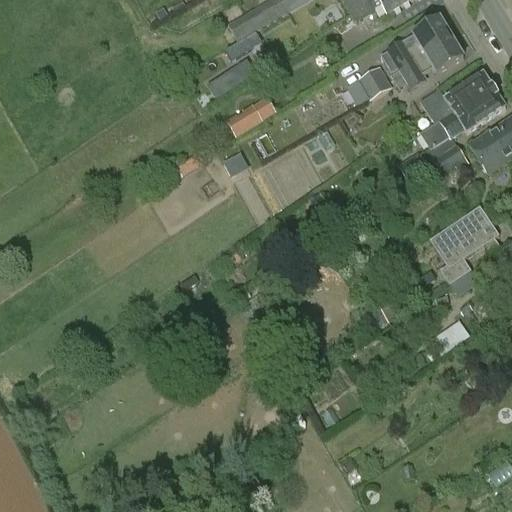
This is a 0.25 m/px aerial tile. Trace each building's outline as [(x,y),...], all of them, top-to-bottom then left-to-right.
[(277,0),(227,30),(237,47),(316,0),(277,0)] [(356,0),(342,9),(349,20),(376,3),(379,0),(356,0)] [(379,0),(376,3),(349,20),(351,23),(351,22),(355,28),(374,16),(374,14),(380,10),(386,20),(419,0),(379,0)] [(412,41),(415,47),(407,52),(403,45),(386,55),(390,62),(382,67),(390,80),(452,44),(440,24),(412,41)] [(268,55),(276,67),(294,55),(286,43),(268,55)] [(464,63),(452,44),(390,80),(398,93),(406,88),(410,96),(427,86),(423,79),(431,73),(436,80),(464,63)] [(244,65),(207,90),(217,104),(254,80),(244,65)] [(369,78),(380,98),(392,92),(380,71),(369,78)] [(206,96),(194,78),(181,86),(192,104),(206,96)] [(380,98),(369,78),(357,85),(369,105),(380,98)] [(483,80),(445,105),(438,95),(420,106),(435,130),(491,92),(483,80)] [(435,130),(420,139),(429,153),(418,160),(419,162),(400,174),(405,182),(432,166),(433,167),(457,150),(452,143),(465,136),(467,138),(505,113),(491,92),(435,130)] [(236,143),(263,126),(252,109),(242,115),(243,117),(236,121),(235,119),(225,125),(236,143)] [(511,122),(468,152),(487,180),(511,163),(511,122)] [(467,168),(457,150),(433,167),(441,180),(455,172),(456,175),(467,168)] [(227,166),(236,182),(250,174),(240,158),(227,166)] [(470,275),(464,265),(499,241),(479,212),(429,246),(446,271),(439,276),(448,290),(450,289),(450,290),(469,277),(469,276),(470,275)] [(511,247),(502,254),(511,268),(511,247)] [(469,277),(450,290),(457,301),(476,288),(469,277)] [(388,327),(415,310),(401,288),(374,305),(388,327)] [(442,336),(453,352),(471,339),(459,323),(442,336)]
